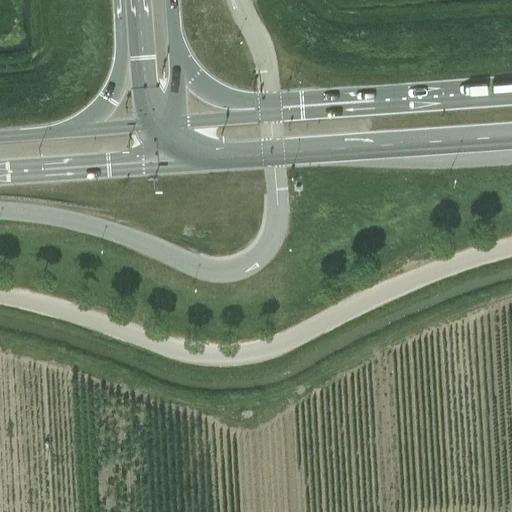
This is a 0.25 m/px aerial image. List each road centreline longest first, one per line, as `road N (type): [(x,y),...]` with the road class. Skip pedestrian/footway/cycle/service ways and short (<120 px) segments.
road 1 (unclassified): [(0,294),(204,357),(252,354),(450,264),(511,246)]
road 2 (unclassified): [(273,159),(276,231),(268,250),(235,272),(218,275),(103,229),(0,212)]
road 3 (motorway): [(511,100),(270,115)]
road 4 (motorway): [(273,159),(511,142)]
road 5 (secondary): [(0,178),(168,166)]
road 6 (unclassified): [(239,0),(263,54),(270,115)]
road 7 (primary): [(134,33),(116,87),(71,131)]
